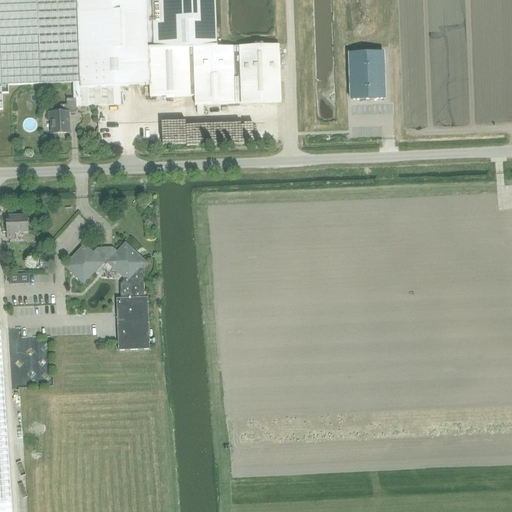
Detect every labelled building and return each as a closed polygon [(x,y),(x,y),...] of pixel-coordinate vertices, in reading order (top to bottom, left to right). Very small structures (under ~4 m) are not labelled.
[(73,83),(80,83),(76,0),(0,0),(0,110),(3,110),(2,94),(9,94),(8,86),(73,83)] [(214,0),(76,0),(80,83),(73,83),(74,99),(76,99),(76,107),(120,105),(120,87),(150,86),(150,89),(144,89),(145,98),(194,96),(195,105),(281,102),(279,45),(217,48),(214,0)] [(383,53),(349,54),(351,100),(385,99),(383,53)] [(76,99),(74,99),(67,99),(67,105),(60,105),(61,113),(49,113),(49,120),(52,120),(52,134),(68,133),(68,113),(76,113),(76,107),(76,99)] [(15,233),(28,233),(28,216),(9,216),(9,222),(6,222),(7,239),(15,239),(15,233)] [(83,284),(103,263),(105,266),(108,264),(125,279),(120,284),(120,299),(116,299),(118,351),(149,349),(148,298),(144,298),(143,272),(140,270),(146,264),(125,244),(118,252),(113,248),(97,249),(93,254),(84,246),(65,267),(83,284)] [(0,511),(11,511),(0,333),(0,511)]
